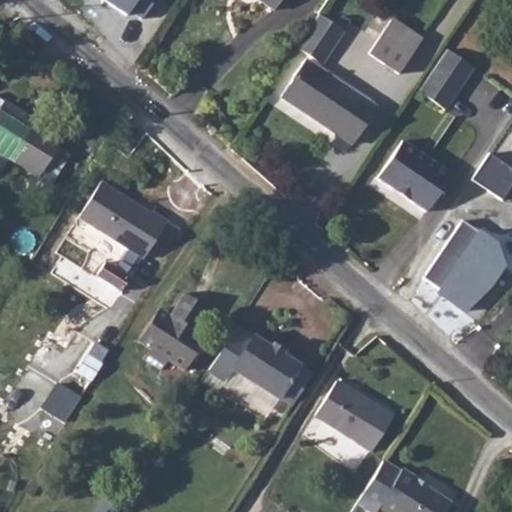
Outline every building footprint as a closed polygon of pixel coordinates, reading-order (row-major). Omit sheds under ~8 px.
[(137,0),(99,0),(126,17),(137,0)] [(424,30),(393,9),(368,48),(400,68),(424,30)] [(472,63),(447,47),(421,89),(443,106),(472,63)] [(381,102),(311,58),(286,98),(355,142),(381,102)] [(0,149),(39,173),(61,137),(19,110),(21,107),(5,96),(4,98),(0,95),(0,149)] [(407,139),(382,176),(433,209),(456,172),(407,139)] [(511,183),(511,167),(489,152),(472,180),(502,200),(511,183)] [(82,221),(146,261),(170,221),(153,211),(152,214),(105,184),(82,221)] [(461,221),(423,278),(440,290),(437,296),(466,315),(490,293),(507,268),(494,240),(461,221)] [(285,267),(293,255),(294,251),(283,240),(278,242),(268,254),(285,267)] [(123,247),(117,255),(112,251),(96,274),(120,290),(140,259),(123,247)] [(215,308),(195,293),(178,320),(167,315),(150,341),(160,349),(154,357),(173,369),(178,362),(192,370),(200,358),(208,358),(216,346),(200,334),(215,308)] [(288,396),(309,363),(288,350),(292,345),(283,339),(279,346),(248,325),(218,371),(234,382),(242,371),(287,398),(288,396)] [(96,342),(68,387),(58,380),(40,408),(64,423),(110,350),(96,342)] [(301,405),(322,372),(309,363),(288,396),(301,405)] [(218,371),(213,380),(229,390),(232,386),(277,414),(287,398),(242,371),(234,382),(218,371)] [(394,419),(336,380),(314,415),(372,453),(394,419)] [(405,472),(385,461),(359,502),(373,511),(380,511),(384,508),(389,511),(452,511),(457,505),(431,487),(427,492),(418,484),(421,479),(406,469),(405,472)]
